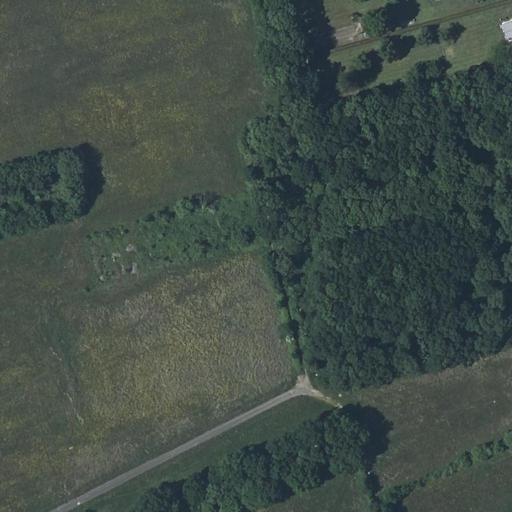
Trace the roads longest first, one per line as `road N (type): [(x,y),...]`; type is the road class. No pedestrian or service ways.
road 1 (unclassified): [(300,391),(61,511)]
road 2 (track): [(379,511),(351,417),(329,398),(300,391)]
